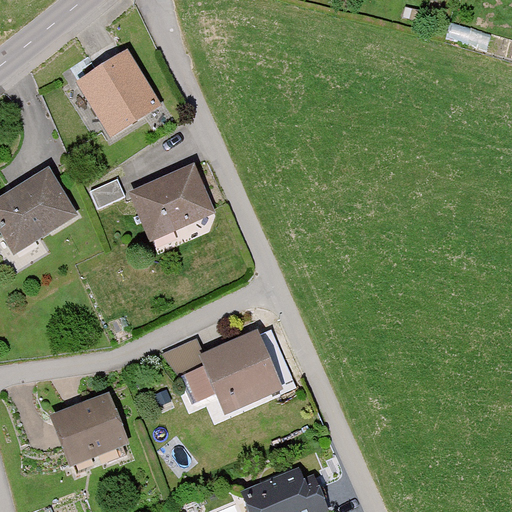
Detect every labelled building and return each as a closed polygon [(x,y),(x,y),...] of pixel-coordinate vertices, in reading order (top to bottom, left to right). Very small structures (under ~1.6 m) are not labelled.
[(130,54),(75,94),(113,148),(169,108),(130,54)] [(55,171),(0,202),(0,228),(16,258),(83,220),(55,171)] [(204,174),(137,196),(155,249),(221,227),(204,174)] [(271,333),(200,357),(222,422),(293,398),(271,333)] [(116,398),(49,420),(67,473),(134,451),(116,398)] [(332,511),(318,465),(245,488),(252,511),(332,511)]
